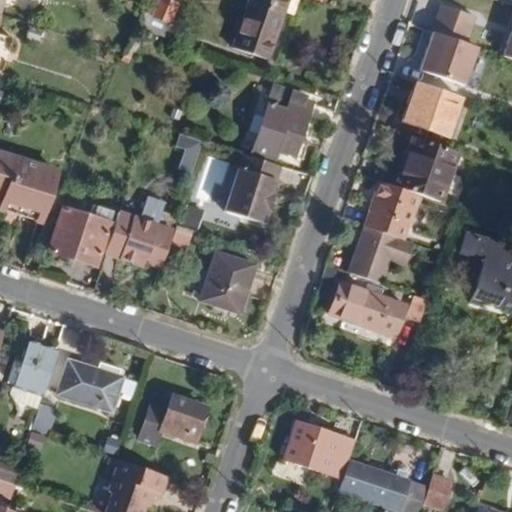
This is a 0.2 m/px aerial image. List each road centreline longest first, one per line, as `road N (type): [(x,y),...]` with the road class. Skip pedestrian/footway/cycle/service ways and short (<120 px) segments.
road 1 (residential): [(395,0),(269,372)]
road 2 (residential): [(269,372),(0,281)]
road 3 (residential): [(511,451),(269,372)]
road 4 (residential): [(269,372),(220,511)]
